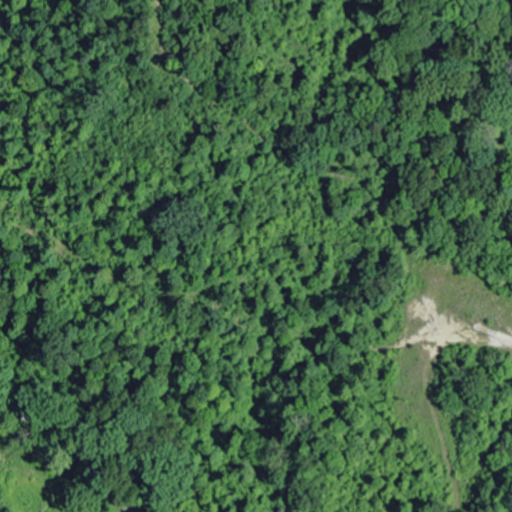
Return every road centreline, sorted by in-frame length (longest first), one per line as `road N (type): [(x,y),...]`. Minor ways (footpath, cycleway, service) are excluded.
road 1 (residential): [(372,511),(350,325),(383,204),(479,102),(511,89)]
road 2 (residential): [(111,267),(355,382)]
road 3 (residential): [(355,382),(408,325),(455,306),(511,298)]
road 4 (residential): [(0,403),(114,488),(131,511)]
